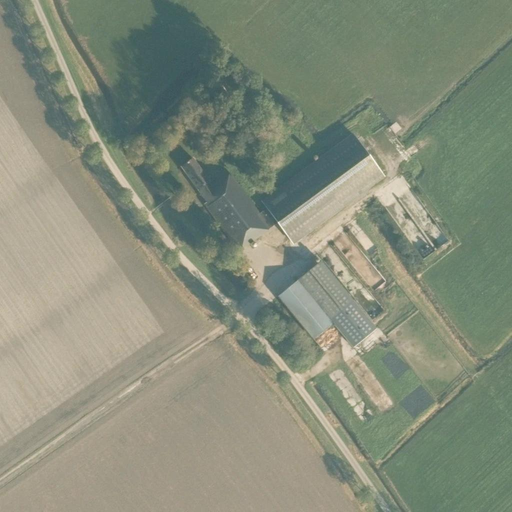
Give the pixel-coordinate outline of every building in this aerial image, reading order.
[(260,214),(231,174),(212,187),(209,182),(210,182),(193,158),(181,167),(207,203),(205,204),(239,251),(278,223),(292,243),(384,176),(355,136),(263,203),(267,209),(260,214)] [(416,246),(423,258),(436,250),(429,238),(416,246)] [(370,253),(378,247),(371,239),(364,245),(370,253)] [(376,329),(322,262),(298,281),(332,324),(333,323),(353,348),(376,329)] [(298,281),(278,297),(313,339),(332,324),(298,281)] [(381,305),(369,312),(373,318),(385,310),(381,305)] [(372,396),(380,414),(393,408),(384,390),(372,396)]
